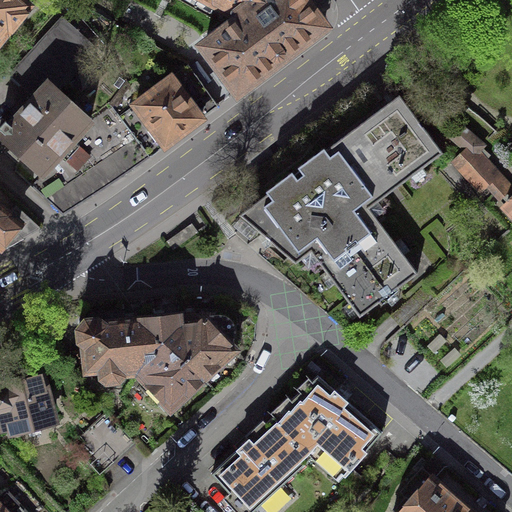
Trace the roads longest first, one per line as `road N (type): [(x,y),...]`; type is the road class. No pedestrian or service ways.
road 1 (secondary): [(377,33),(78,248)]
road 2 (residential): [(122,511),(276,368),(308,319)]
road 3 (residential): [(308,319),(511,491)]
road 4 (residential): [(137,277),(243,277),(308,319)]
